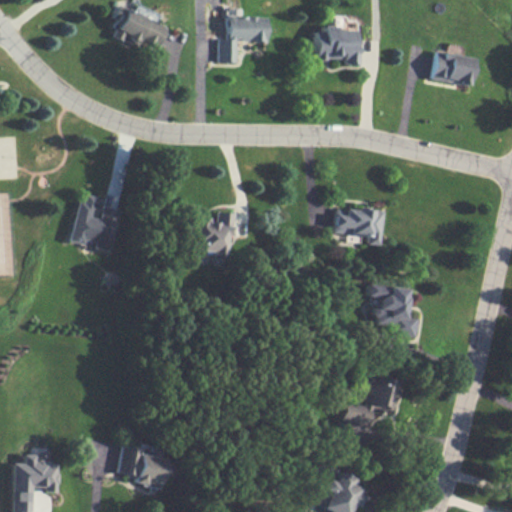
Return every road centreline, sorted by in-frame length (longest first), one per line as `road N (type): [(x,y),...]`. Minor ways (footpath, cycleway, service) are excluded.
road 1 (residential): [(0,25),(74,102),(137,127),(362,136),(511,172)]
road 2 (residential): [(511,196),(437,511)]
